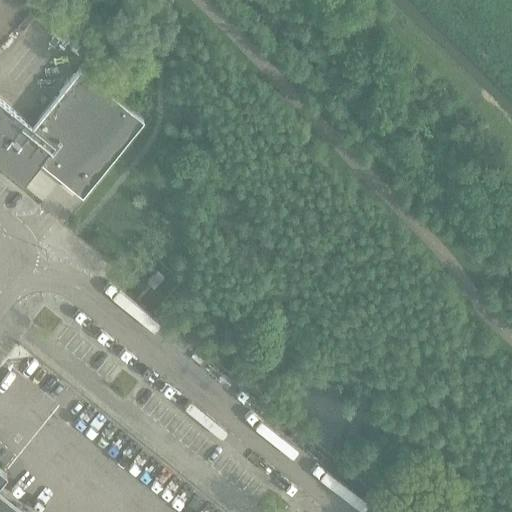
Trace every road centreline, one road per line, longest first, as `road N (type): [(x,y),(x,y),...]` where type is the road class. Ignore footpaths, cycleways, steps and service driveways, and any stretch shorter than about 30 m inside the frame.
road 1 (unclassified): [(347,511),(36,252)]
road 2 (unknown): [(0,412),(111,511)]
